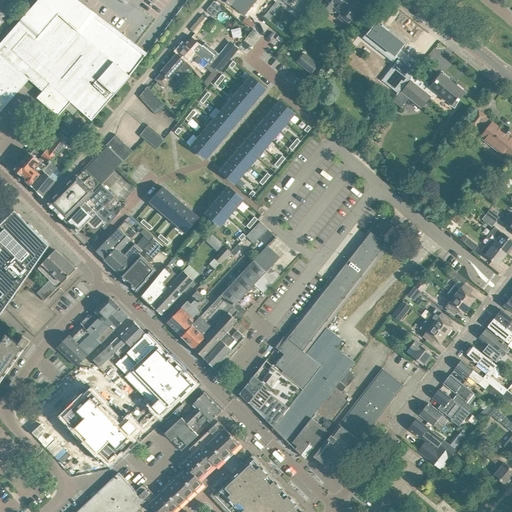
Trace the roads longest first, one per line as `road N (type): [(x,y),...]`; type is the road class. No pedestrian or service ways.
road 1 (residential): [(335,506),(117,290),(100,286)]
road 2 (residential): [(335,506),(511,279)]
road 3 (residential): [(37,208),(208,0)]
road 4 (residential): [(73,487),(7,411),(12,389),(47,343)]
road 5 (secondary): [(511,78),(412,0)]
